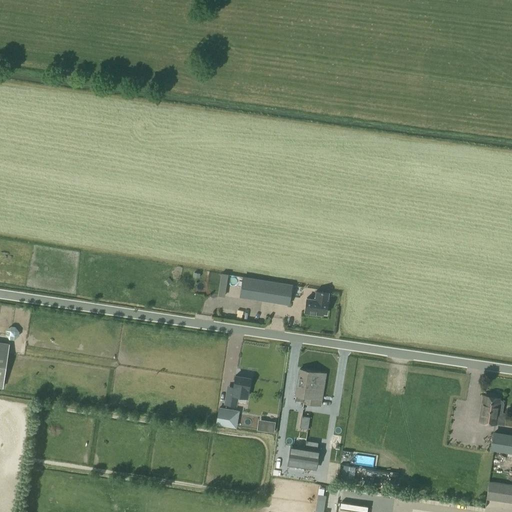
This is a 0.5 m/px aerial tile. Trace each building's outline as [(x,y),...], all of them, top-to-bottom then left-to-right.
[(288,305),(292,285),(243,277),(239,297),(288,305)] [(327,301),(328,293),(315,292),(314,299),(306,298),(304,314),(317,315),(317,313),(326,314),(327,301)] [(8,345),(0,343),(0,387),(2,387),(8,345)] [(298,370),(294,399),(303,400),(302,403),(319,406),(324,374),(298,370)] [(226,392),(224,405),(236,407),(238,398),(246,399),(248,390),(248,391),(250,379),(234,376),(232,388),(231,393),(226,392)] [(332,383),(326,420),(332,421),(339,384),(332,383)] [(355,397),(355,386),(343,386),(342,419),(348,419),(348,397),(355,397)] [(352,421),(359,422),(365,389),(357,388),(352,421)] [(378,406),(378,389),(368,388),(367,421),(371,421),(371,428),(375,428),(376,415),(371,415),(371,406),(378,406)] [(380,422),(387,422),(388,388),(381,388),(380,422)] [(483,395),(479,422),(495,424),(499,398),(483,395)] [(219,409),(216,425),(232,427),(235,413),(225,412),(225,410),(219,409)] [(501,423),(511,423),(511,412),(502,412),(501,423)] [(299,428),(307,429),(309,418),(301,416),(299,428)] [(268,424),(267,432),(275,433),(276,425),(268,424)] [(416,434),(399,434),(398,473),(415,473),(416,434)] [(511,451),(511,437),(491,434),(490,448),(511,451)] [(305,441),(304,449),(316,451),(317,443),(305,441)] [(290,447),(288,464),(302,466),(304,449),(290,447)] [(304,449),(302,466),(315,468),(318,451),(316,451),(304,449)] [(486,500),(511,503),(511,485),(488,482),(486,500)]
